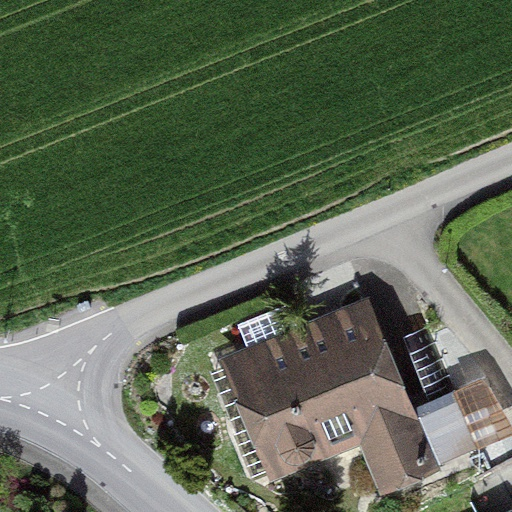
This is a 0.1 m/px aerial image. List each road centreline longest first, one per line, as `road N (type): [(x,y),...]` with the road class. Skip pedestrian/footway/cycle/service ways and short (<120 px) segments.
road 1 (residential): [(33,405),(148,309),(511,162)]
road 2 (residential): [(33,405),(105,449),(175,511)]
